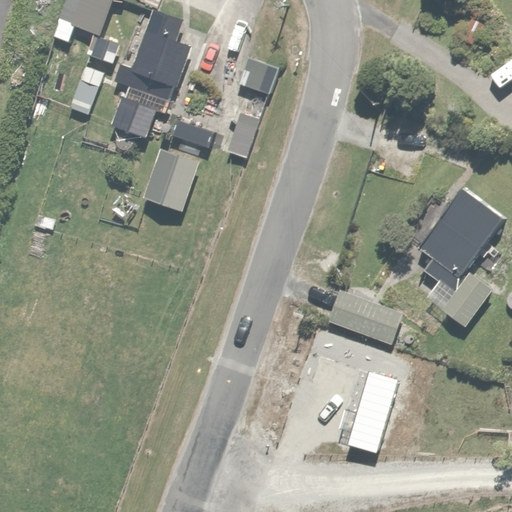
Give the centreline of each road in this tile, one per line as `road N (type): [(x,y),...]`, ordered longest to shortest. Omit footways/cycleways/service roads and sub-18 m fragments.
road 1 (residential): [(203,458),(320,116),(334,48),(327,0)]
road 2 (residential): [(203,458),(268,487),(511,476)]
